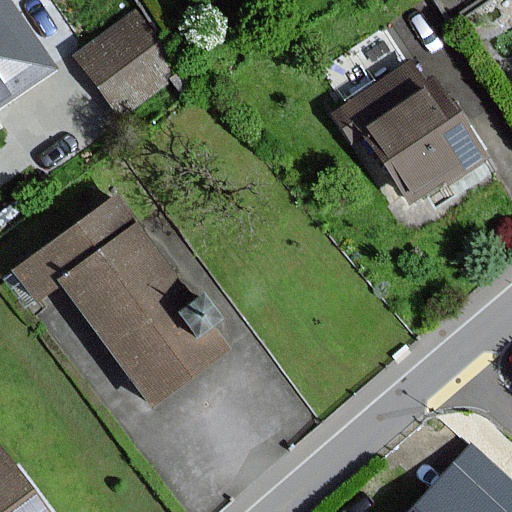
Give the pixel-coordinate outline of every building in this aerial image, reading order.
[(1,0),(0,0),(0,101),(48,69),(1,0)] [(175,67),(132,14),(75,60),(119,113),(175,67)] [(408,61),(339,105),(404,208),(481,159),(431,80),(423,85),(408,61)] [(190,305),(114,200),(14,273),(37,304),(59,288),(145,406),(220,353),(205,333),(216,325),(198,299),(190,305)] [(49,511),(0,449),(0,511),(49,511)] [(511,511),(511,486),(470,449),(413,511),(511,511)]
